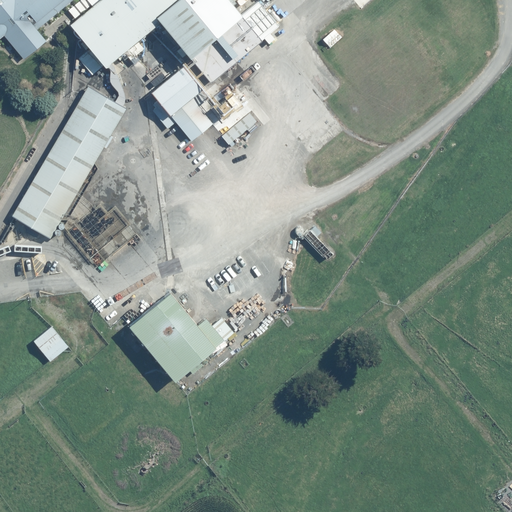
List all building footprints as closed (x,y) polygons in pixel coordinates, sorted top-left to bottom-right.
[(0,0),(0,30),(23,59),(51,37),(37,20),(61,0),(0,0)] [(99,0),(76,20),(108,59),(164,13),(191,47),(245,3),(243,0),(99,0)] [(203,86),(186,65),(154,90),(193,137),(213,120),(193,95),(203,86)] [(128,106),(90,84),(15,211),(53,233),(128,106)] [(223,136),(229,144),(250,127),(251,128),(258,122),(250,112),(223,136)] [(216,123),(223,131),(228,126),(221,119),(216,123)] [(110,255),(120,268),(148,245),(137,232),(110,255)] [(216,341),(170,285),(130,317),(177,373),(216,341)] [(35,339),(51,361),(70,347),(54,325),(35,339)]
